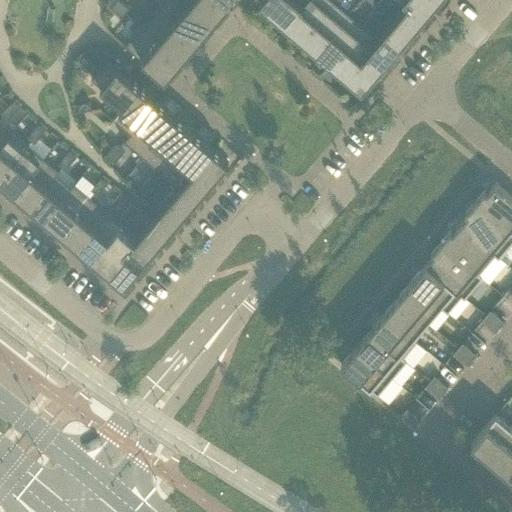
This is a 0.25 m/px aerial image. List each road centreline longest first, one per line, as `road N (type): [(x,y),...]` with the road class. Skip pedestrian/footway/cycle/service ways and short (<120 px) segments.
road 1 (residential): [(0,249),(123,345),(161,325),(255,212),(295,245)]
road 2 (residential): [(511,491),(436,430),(507,343)]
road 3 (residential): [(295,245),(426,94)]
road 4 (residential): [(106,489),(208,362),(213,340)]
road 5 (residential): [(213,340),(192,351),(88,474)]
road 6 (residential): [(426,94),(506,0)]
